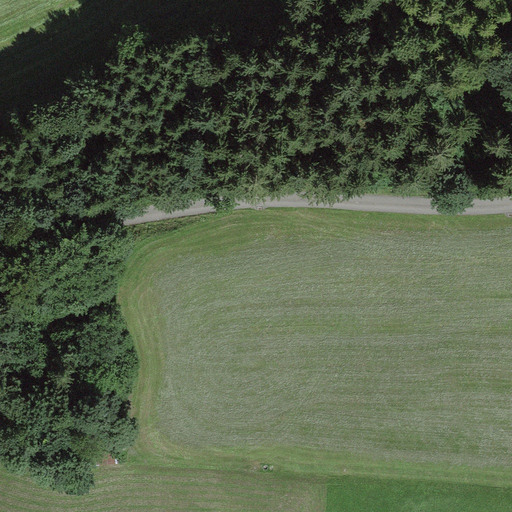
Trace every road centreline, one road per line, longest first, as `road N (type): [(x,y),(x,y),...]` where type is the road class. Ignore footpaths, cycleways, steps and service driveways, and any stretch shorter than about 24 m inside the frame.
road 1 (unclassified): [(0,240),(235,201),(415,205)]
road 2 (track): [(511,15),(415,205)]
